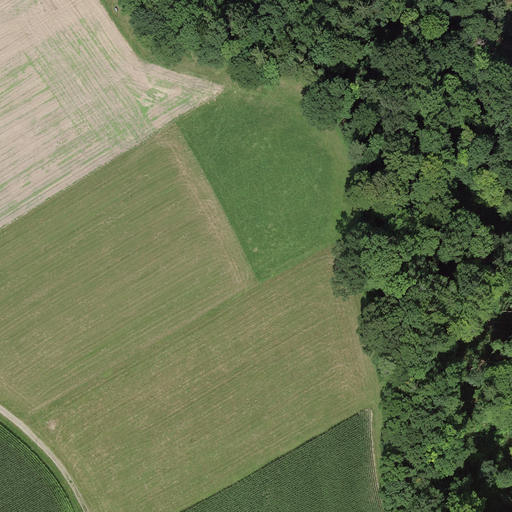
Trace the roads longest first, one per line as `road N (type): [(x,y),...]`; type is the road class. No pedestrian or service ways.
road 1 (track): [(511,353),(493,286),(442,207),(450,141),(407,94),(363,59),(315,48),(189,67)]
road 2 (track): [(0,408),(53,454),(87,511)]
